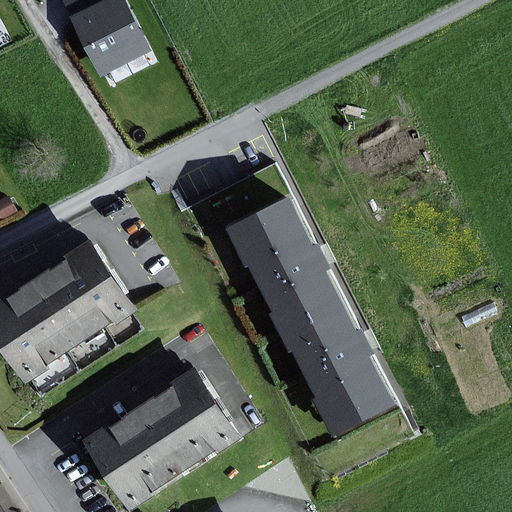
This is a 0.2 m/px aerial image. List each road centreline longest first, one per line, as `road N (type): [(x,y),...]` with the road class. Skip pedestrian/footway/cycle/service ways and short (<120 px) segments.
road 1 (track): [(0,246),(487,0)]
road 2 (residential): [(25,0),(137,176)]
